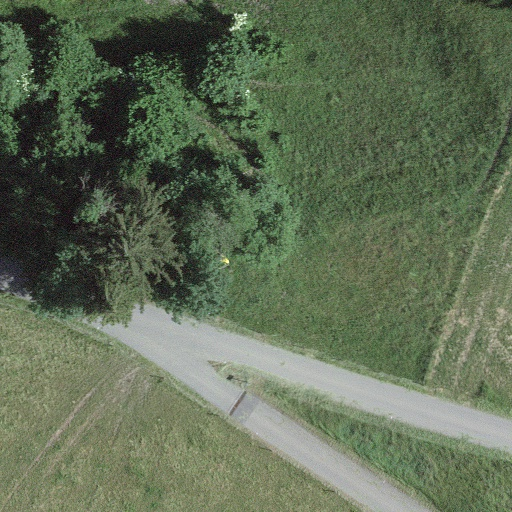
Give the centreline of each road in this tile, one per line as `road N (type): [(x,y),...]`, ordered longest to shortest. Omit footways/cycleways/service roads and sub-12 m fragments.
road 1 (unclassified): [(134,323),(511,435)]
road 2 (unclassified): [(134,323),(192,374),(392,511)]
road 3 (unclassified): [(0,274),(134,323)]
